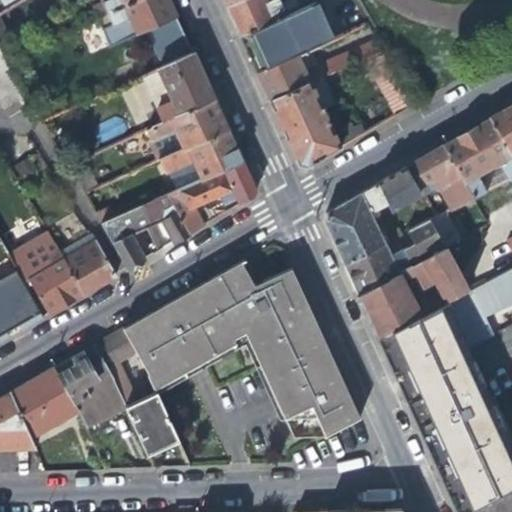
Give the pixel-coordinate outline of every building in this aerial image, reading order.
[(103,0),(91,6),(97,17),(133,0),(103,0)] [(144,45),(181,29),(177,21),(167,0),(133,0),(97,17),(102,29),(118,22),(125,39),(138,34),(144,45)] [(284,0),(278,3),(276,0),(239,0),(224,7),(229,18),(237,34),(272,19),(314,0),(284,0)] [(314,0),(237,34),(245,53),(254,73),(297,55),(310,49),(331,40),(314,0)] [(375,42),(318,68),(305,74),(297,55),(254,73),(260,85),(268,103),(325,76),(358,60),(380,50),(375,42)] [(318,68),(310,49),(297,55),(305,74),(318,68)] [(391,118),(411,107),(396,79),(380,50),(358,60),(391,118)] [(5,59),(0,51),(0,102),(4,110),(26,97),(5,59)] [(155,107),(161,121),(212,97),(200,71),(192,52),(141,76),(149,94),(165,86),(172,99),(155,107)] [(336,101),(325,76),(268,103),(282,134),(296,166),(303,169),(364,134),(359,125),(353,129),(350,125),(333,133),(321,109),(336,101)] [(172,131),(181,149),(226,129),(218,111),(212,97),(161,121),(141,130),(147,142),(172,131)] [(511,102),(487,117),(507,152),(511,148),(511,102)] [(511,175),(511,160),(507,152),(487,117),(442,143),(471,197),(480,192),(472,175),(496,161),(507,179),(511,175)] [(123,118),(98,122),(101,138),(126,134),(123,118)] [(166,171),(175,188),(202,176),(240,158),(232,140),(226,129),(181,149),(157,160),(164,172),(166,171)] [(454,205),(471,197),(442,143),(422,155),(404,165),(420,195),(442,183),(454,205)] [(233,194),(238,204),(251,196),(253,188),(246,172),(240,158),(202,176),(175,188),(164,193),(186,233),(203,223),(192,205),(219,193),(222,198),(233,194)] [(328,237),(340,263),(383,241),(369,212),(384,204),(385,208),(400,199),(387,175),(356,193),(322,212),(321,220),(328,237)] [(160,218),(173,241),(186,233),(164,193),(139,204),(150,223),(157,220),(160,218)] [(115,215),(98,223),(124,268),(143,258),(130,234),(140,228),(145,226),(150,223),(139,204),(115,215)] [(104,206),(92,213),(98,223),(115,215),(111,207),(104,206)] [(433,218),(444,244),(457,239),(446,213),(433,218)] [(389,254),(383,241),(340,263),(346,274),(354,292),(440,246),(425,220),(403,231),(408,241),(399,246),(400,248),(389,254)] [(66,302),(82,292),(62,259),(48,232),(39,237),(54,263),(35,274),(20,248),(27,244),(21,234),(7,242),(47,312),(66,302)] [(94,240),(62,259),(82,292),(98,283),(113,274),(94,240)] [(360,305),(373,335),(418,312),(434,304),(464,289),(440,246),(354,292),(360,305)] [(154,307),(121,327),(130,347),(149,387),(245,341),(290,436),(320,434),(356,417),(289,268),(252,284),(240,259),(154,307)] [(511,264),(464,289),(434,304),(458,353),(483,341),(476,323),(511,302),(511,264)] [(42,315),(15,268),(0,276),(0,316),(7,329),(18,324),(20,327),(33,320),(42,315)] [(434,304),(373,335),(387,365),(426,449),(454,511),(468,511),(511,489),(511,453),(458,353),(434,304)] [(0,338),(10,334),(7,329),(0,316),(0,338)] [(130,347),(121,327),(92,343),(115,387),(123,403),(145,452),(160,445),(174,439),(152,392),(134,400),(125,381),(113,356),(130,347)] [(115,387),(92,343),(77,352),(70,356),(73,363),(55,374),(73,409),(79,424),(103,413),(123,403),(115,387)] [(27,434),(73,409),(55,374),(51,366),(34,376),(8,390),(27,434)] [(32,445),(27,434),(8,390),(0,394),(0,446),(1,446),(32,445)] [(511,511),(511,489),(468,511),(511,511)]
